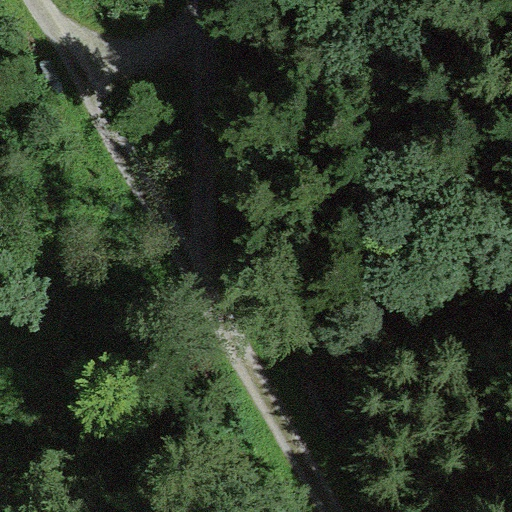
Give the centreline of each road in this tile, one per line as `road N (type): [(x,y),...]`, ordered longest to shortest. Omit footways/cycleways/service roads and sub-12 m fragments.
road 1 (track): [(342,511),(73,51),(35,0)]
road 2 (track): [(202,0),(194,31),(207,65),(200,279)]
road 3 (track): [(194,31),(138,52),(73,51)]
